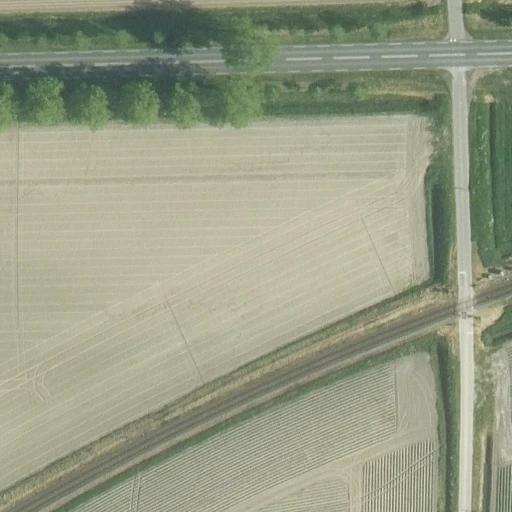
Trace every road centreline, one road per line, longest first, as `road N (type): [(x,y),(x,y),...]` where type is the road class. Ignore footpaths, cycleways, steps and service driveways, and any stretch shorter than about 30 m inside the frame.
road 1 (primary): [(0,67),(456,56)]
road 2 (unclassified): [(464,511),(456,56)]
